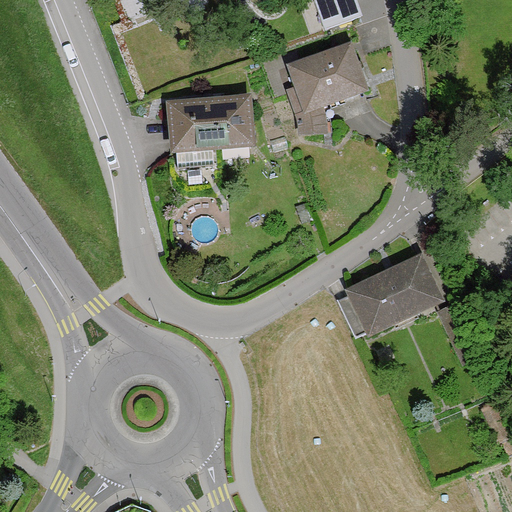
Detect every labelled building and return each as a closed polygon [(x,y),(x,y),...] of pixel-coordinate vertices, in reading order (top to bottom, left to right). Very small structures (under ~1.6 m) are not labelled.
[(354,0),(313,0),(323,30),(360,18),(354,0)] [(344,55),(288,73),(304,121),(360,102),(344,55)] [(248,100),(168,102),(169,160),(250,158),(248,100)] [(421,262),(347,296),(369,344),(443,310),(421,262)] [(457,306),(437,316),(463,371),(483,361),(457,306)] [(511,440),(498,407),(482,413),(498,449),(511,443),(511,440)]
